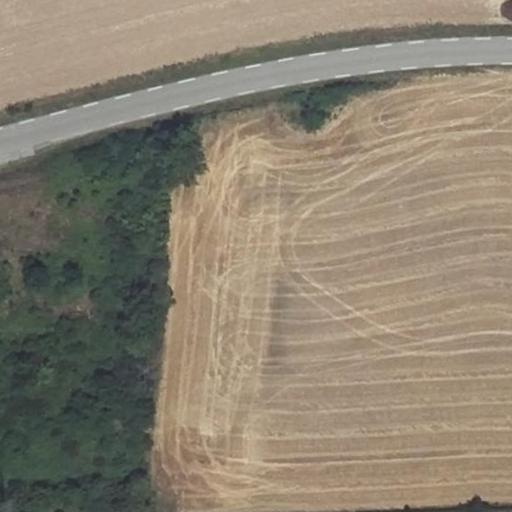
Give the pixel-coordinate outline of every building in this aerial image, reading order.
[(61,184),(85,178),(83,169),(59,174),(61,184)] [(69,219),(119,206),(109,171),(85,178),(61,184),(69,219)] [(61,184),(0,199),(0,237),(47,225),(69,219),(61,184)] [(47,225),(54,262),(68,259),(64,241),(73,239),(69,219),(47,225)] [(0,274),(54,262),(47,225),(0,237),(0,274)]
